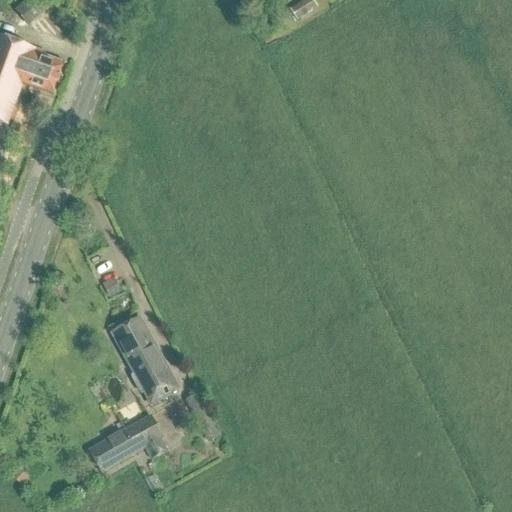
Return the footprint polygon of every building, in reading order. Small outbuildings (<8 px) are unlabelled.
[(60,3),(57,0),(31,0),(16,13),(29,28),(60,3)] [(306,0),(289,11),(296,22),(316,9),(310,0),(306,0)] [(55,99),(66,67),(45,60),(46,55),(0,38),(0,125),(9,128),(23,87),(55,99)] [(180,392),(147,332),(134,339),(129,329),(113,338),(151,408),(180,392)] [(127,432),(89,454),(101,475),(139,454),(163,440),(151,419),(127,432)]
